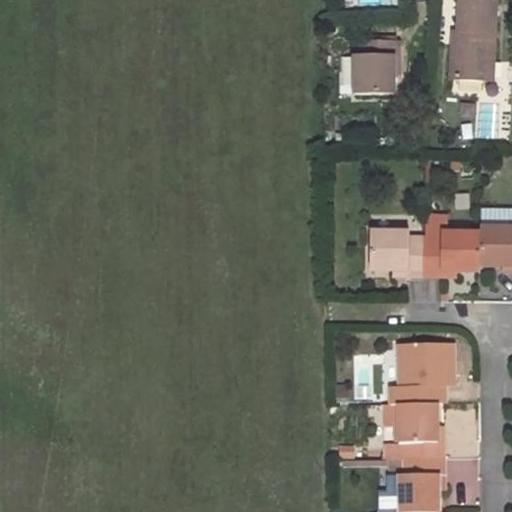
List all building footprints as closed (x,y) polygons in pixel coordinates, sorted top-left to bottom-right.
[(502,59),(503,29),(503,0),(467,0),(466,29),(466,42),(457,42),(456,77),(492,77),(492,59),(502,59)] [(466,42),(466,29),(457,29),(457,42),(466,42)] [(393,98),(394,61),(399,61),(399,46),(360,46),(359,60),(355,60),(354,98),(393,98)] [(501,77),(502,59),(492,59),(492,77),(501,77)] [(482,269),(511,269),(511,212),(482,212),(482,236),(482,269)] [(408,234),(371,235),(370,273),(406,273),(407,279),(427,279),(428,242),(408,241),(408,234)] [(442,274),(482,274),(482,269),(482,236),(440,236),(440,242),(428,242),(427,279),(442,279),(442,274)] [(398,348),(397,389),(388,390),(389,405),(397,405),(437,404),(441,404),(441,383),(452,383),(451,346),(398,348)] [(397,405),(398,447),(402,447),(402,460),(443,460),(443,444),(438,443),(437,404),(397,405)] [(399,478),(399,511),(439,511),(439,477),(444,477),(443,460),(402,460),(402,478),(399,478)]
